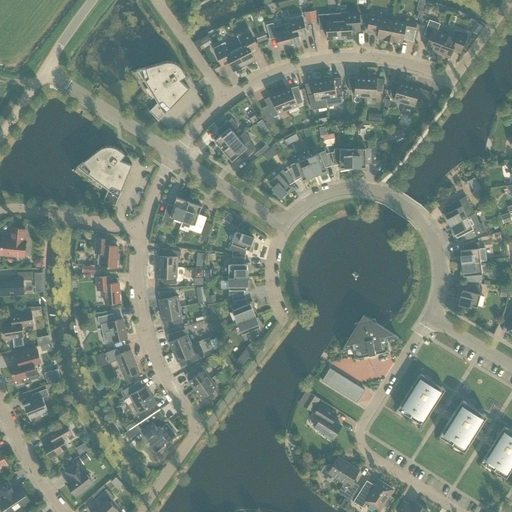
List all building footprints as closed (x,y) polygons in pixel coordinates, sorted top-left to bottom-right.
[(317,22),(316,10),(303,12),(307,24),(317,22)] [(338,13),(340,38),(352,38),(352,25),(360,25),(359,12),(346,13),(346,12),(338,13)] [(327,39),(340,38),(338,13),(331,13),(331,14),(319,15),(319,27),(327,27),(327,39)] [(290,23),(284,24),(291,47),(302,44),(298,31),(306,29),(302,15),(289,19),(290,23)] [(377,38),(390,41),(394,20),(381,18),(381,17),(371,15),(368,31),(374,32),(374,31),(378,32),(377,38)] [(406,22),(394,20),(390,41),(396,42),(402,43),(403,37),(407,38),(407,39),(414,40),(417,23),(406,21),(406,22)] [(438,53),(445,34),(437,31),(440,24),(430,20),(423,36),(429,39),(426,48),(438,53)] [(280,50),(291,47),(284,24),(274,27),(273,23),(266,25),(270,39),(276,37),(280,50)] [(452,36),(445,34),(438,53),(450,58),(454,48),(461,51),(467,34),(455,29),(452,36)] [(235,48),(245,65),(256,60),(249,48),(256,44),(249,30),(237,36),(242,44),(235,48)] [(267,39),(264,30),(255,34),(258,43),(267,39)] [(211,43),(208,37),(201,41),(205,47),(211,43)] [(245,65),(235,48),(232,41),(226,44),(225,42),(213,48),(223,68),(230,64),(234,71),(245,65)] [(189,78),(183,70),(181,66),(177,63),(173,61),(169,61),(164,62),(132,71),(132,72),(136,71),(141,75),(158,102),(149,111),(158,120),(189,88),(184,83),(189,78)] [(365,97),(366,78),(355,77),(348,78),(349,89),(355,90),(354,97),(365,97)] [(323,80),(327,105),(342,103),(341,78),(334,78),(323,80)] [(377,78),(366,78),(365,97),(376,98),(377,91),(383,91),(385,80),(377,78)] [(327,107),(327,105),(323,80),(312,82),(305,84),(312,110),(327,107)] [(404,104),(409,85),(399,82),(392,81),(390,92),(396,94),(394,101),(404,104)] [(409,85),(404,104),(415,107),(417,100),(422,102),(427,91),(420,88),(409,85)] [(291,88),(281,92),(288,110),(298,106),(297,104),(303,102),(298,86),(291,88)] [(273,116),(288,110),(281,92),(271,96),(264,100),(273,116)] [(238,138),(238,137),(233,131),(238,126),(231,118),(219,129),(223,133),(214,141),(223,151),(238,138)] [(405,140),(400,129),(391,133),(395,143),(405,140)] [(223,151),(232,161),(240,154),(245,159),(256,149),(249,141),(251,139),(244,132),(238,137),(238,138),(223,151)] [(335,144),(333,133),(319,136),(321,146),(335,144)] [(353,148),(353,167),(356,167),(356,168),(366,170),(366,167),(366,164),(377,163),(377,148),(366,148),(366,146),(365,144),(363,142),(361,141),(358,141),(352,141),(352,148),(353,148)] [(73,171),(76,168),(82,170),(108,189),(104,201),(115,205),(132,164),(126,162),(128,156),(120,150),(116,147),(112,146),(108,146),(103,147),(99,149),(72,170),(73,171)] [(264,146),(255,154),(258,158),(267,149),(264,146)] [(353,148),(352,148),(334,149),(334,152),(332,152),(334,165),(334,164),(340,164),(340,167),(340,170),(350,169),(350,167),(353,167),(353,148)] [(308,158),(315,175),(318,174),(318,175),(328,173),(327,170),(326,170),(325,167),(330,165),(331,166),(329,153),(327,153),(325,150),(308,158)] [(315,175),(308,158),(290,165),(291,168),(289,169),(296,180),(297,180),(296,178),(301,176),(303,179),(302,179),(304,182),(312,177),(312,176),(315,175)] [(293,189),(291,187),(289,184),(293,181),(294,182),(294,181),(287,171),(285,172),(283,169),(269,182),(281,196),(284,194),(285,195),(293,189)] [(482,188),(475,177),(468,181),(474,192),(482,188)] [(448,223),(449,223),(451,225),(467,217),(474,213),(466,196),(445,207),(448,213),(445,214),(442,215),(448,223)] [(183,220),(189,202),(176,197),(173,207),(167,206),(162,220),(173,223),(174,218),(183,220)] [(202,206),(194,203),(189,202),(183,220),(180,228),(188,231),(189,229),(201,233),(206,219),(198,216),(202,206)] [(502,216),(504,224),(511,221),(511,220),(510,213),(502,216)] [(473,227),(467,217),(451,225),(452,228),(451,229),(454,238),(457,237),(460,235),(463,240),(461,241),(474,238),(473,235),(476,234),(477,236),(486,231),(482,223),(473,227)] [(212,224),(206,223),(201,240),(206,242),(212,224)] [(24,241),(25,229),(12,228),(11,240),(2,239),(1,248),(0,254),(24,256),(26,241),(24,241)] [(246,255),(244,254),(246,249),(249,250),(252,251),(254,241),(253,241),(254,237),(236,231),(230,249),(233,251),(233,253),(246,255)] [(101,266),(116,267),(117,246),(107,245),(108,239),(96,238),(95,252),(102,253),(101,266)] [(462,263),(481,261),(479,242),(475,242),(475,240),(462,244),(464,244),(464,250),(461,250),(458,250),(460,260),(462,260),(462,263)] [(158,266),(177,267),(178,258),(180,258),(181,251),(159,248),(158,255),(158,266)] [(229,277),(248,276),(248,273),(249,273),(250,263),(247,263),(247,264),(244,264),(244,258),(245,258),(232,255),(232,258),(229,258),(229,277)] [(481,261),(462,263),(462,266),(461,266),(461,276),(464,276),(467,275),(468,281),(466,281),(479,283),(479,280),(483,280),(481,261)] [(177,267),(158,266),(157,277),(158,285),(170,284),(170,278),(177,278),(177,267)] [(205,286),(205,283),(212,283),(212,269),(195,270),(196,286),(205,286)] [(23,280),(33,279),(32,271),(17,272),(18,278),(0,278),(0,295),(23,294),(23,280)] [(110,283),(109,276),(96,277),(97,290),(104,289),(105,303),(120,302),(118,283),(110,283)] [(248,280),(248,276),(229,277),(229,296),(232,296),(233,298),(245,295),(244,295),(244,289),(247,289),(247,290),(250,290),(249,280),(248,280)] [(479,285),(466,284),(466,285),(467,285),(466,291),(463,290),(463,289),(460,289),(459,299),(460,299),(459,302),(477,307),(482,288),(479,287),(479,285)] [(161,310),(180,306),(184,305),(182,296),(178,297),(178,296),(171,297),(170,291),(158,292),(159,299),(161,310)] [(206,295),(207,302),(216,301),(215,293),(206,295)] [(205,294),(197,295),(199,302),(206,301),(205,294)] [(231,304),(238,322),(255,315),(254,312),(255,312),(253,302),(250,303),(247,304),(245,299),(246,299),(246,298),(233,301),(234,303),(231,304)] [(182,317),(180,306),(161,310),(163,321),(165,328),(183,322),(182,317)] [(22,326),(33,324),(32,313),(16,315),(17,322),(2,324),(5,339),(12,338),(13,346),(24,345),(23,336),(24,336),(22,326)] [(127,338),(122,319),(115,320),(114,313),(98,317),(99,324),(109,322),(113,341),(127,338)] [(256,318),(255,315),(238,322),(245,340),(249,338),(250,341),(255,338),(254,336),(259,334),(256,328),(259,327),(263,326),(257,317),(256,318)] [(398,337),(383,327),(376,323),(375,318),(371,319),(364,315),(359,322),(355,323),(356,328),(351,335),(342,350),(349,340),(351,342),(355,358),(370,355),(371,357),(373,357),(373,356),(376,355),(376,353),(390,350),(386,334),(388,331),(398,337)] [(167,335),(169,342),(173,352),(191,344),(187,334),(181,337),(178,331),(167,335)] [(199,341),(191,344),(173,352),(178,362),(181,368),(205,355),(199,341)] [(256,348),(250,343),(244,350),(250,355),(256,348)] [(119,354),(117,348),(106,353),(110,363),(117,360),(124,378),(139,372),(131,350),(119,354)] [(34,365),(41,363),(37,349),(22,354),(24,360),(23,363),(12,366),(14,372),(12,373),(15,381),(37,375),(34,365)] [(107,364),(103,352),(95,355),(100,366),(107,364)] [(335,371),(330,368),(322,381),(327,384),(335,371)] [(195,390),(210,379),(204,370),(199,374),(195,369),(185,374),(188,381),(195,390)] [(45,374),(48,384),(62,381),(59,370),(45,374)] [(340,374),(335,371),(327,384),(332,387),(340,374)] [(420,373),(397,409),(423,425),(445,389),(420,373)] [(345,378),(340,374),(332,387),(337,390),(345,378)] [(350,381),(345,378),(337,390),(342,393),(350,381)] [(217,388),(210,379),(195,390),(201,399),(206,404),(215,396),(211,391),(217,388)] [(123,391),(127,397),(130,396),(134,403),(131,405),(136,414),(156,403),(146,385),(142,387),(139,381),(123,391)] [(355,384),(350,381),(342,393),(347,397),(355,384)] [(365,390),(355,384),(347,397),(357,403),(365,390)] [(24,405),(31,423),(32,422),(30,418),(40,414),(41,417),(49,414),(43,397),(49,395),(46,389),(32,394),(34,400),(24,405)] [(306,390),(298,403),(312,412),(320,399),(306,390)] [(439,435),(464,451),(487,416),(462,400),(439,435)] [(329,417),(333,412),(320,404),(313,415),(320,419),(315,427),(325,434),(323,436),(330,441),(341,425),(329,417)] [(160,408),(150,415),(129,429),(129,430),(140,423),(144,428),(141,430),(150,442),(149,443),(156,452),(165,445),(164,444),(175,435),(166,423),(164,426),(158,422),(163,416),(159,410),(160,409),(160,408)] [(72,434),(66,425),(55,431),(58,437),(43,445),(51,458),(68,448),(63,439),(72,434)] [(506,478),(511,469),(511,431),(504,426),(481,462),(506,478)] [(81,456),(83,464),(91,462),(88,451),(92,450),(90,443),(78,447),(81,456)] [(339,492),(350,499),(358,486),(352,482),(359,470),(351,465),(350,466),(338,458),(332,466),(330,465),(324,466),(321,471),(323,477),(327,480),(333,478),(335,476),(345,483),(339,492)] [(77,463),(66,472),(72,480),(67,484),(76,496),(93,483),(84,471),(83,472),(77,463)] [(372,491),(364,486),(354,501),(362,507),(366,501),(378,509),(381,508),(385,503),(390,495),(393,489),(379,480),(372,491)] [(15,492),(8,481),(0,486),(0,493),(4,500),(0,501),(0,505),(4,511),(13,511),(30,501),(21,488),(15,492)] [(119,511),(118,511),(110,502),(115,497),(106,489),(95,499),(100,505),(91,511),(119,511)] [(351,502),(344,498),(339,506),(346,510),(351,502)] [(427,511),(428,511),(415,503),(412,509),(408,507),(409,505),(404,502),(397,511),(427,511)]
